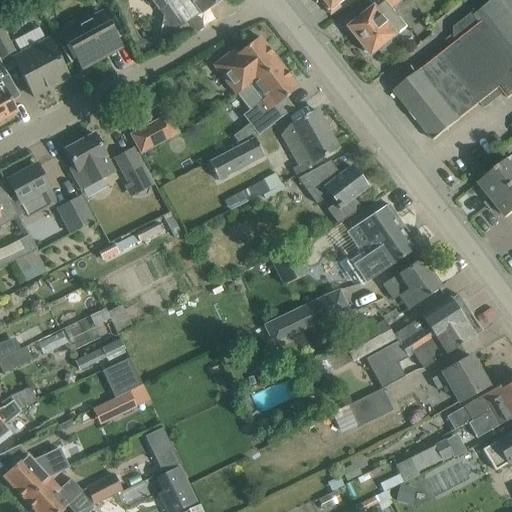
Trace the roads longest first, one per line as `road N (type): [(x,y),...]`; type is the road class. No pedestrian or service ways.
road 1 (unclassified): [(511,313),(269,2)]
road 2 (residential): [(0,146),(269,2)]
